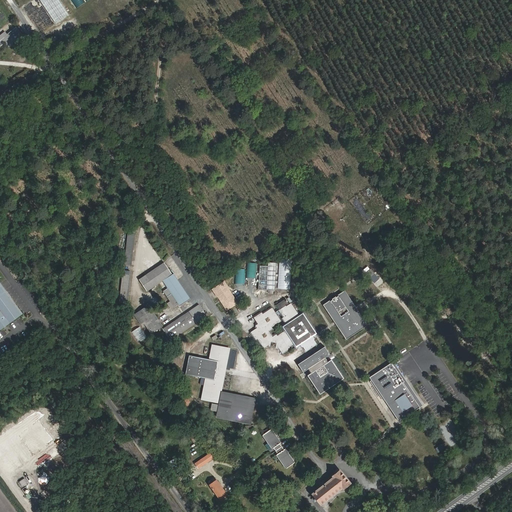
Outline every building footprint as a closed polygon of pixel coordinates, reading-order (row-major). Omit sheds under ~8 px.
[(62,0),(43,0),(57,23),(71,15),(62,0)] [(81,0),(70,0),(74,8),(84,5),(81,0)] [(5,31),(0,35),(0,48),(6,44),(10,49),(26,38),(16,26),(6,34),(5,31)] [(135,235),(129,234),(125,265),(132,266),(135,235)] [(292,260),(280,260),(278,289),(290,289),(292,260)] [(247,277),(256,277),(258,262),(248,261),(247,277)] [(167,279),(168,279),(173,275),(165,264),(140,281),(145,288),(154,281),(157,286),(164,281),(167,279)] [(269,264),(269,267),(260,267),(259,291),(276,292),(277,264),(269,264)] [(236,270),(235,283),(246,284),(247,270),(236,270)] [(131,272),(124,271),(122,290),(129,291),(131,272)] [(184,304),(191,300),(174,275),(173,275),(168,279),(184,304)] [(181,307),(184,304),(168,279),(167,279),(164,281),(169,288),(164,292),(170,302),(175,308),(179,305),(181,307)] [(11,321),(23,312),(0,280),(0,329),(1,328),(0,327),(10,320),(11,321)] [(145,288),(147,292),(157,286),(154,281),(145,288)] [(230,291),(224,281),(212,289),(226,312),(238,304),(230,291)] [(128,303),(129,291),(122,290),(121,303),(128,303)] [(346,339),(367,325),(358,311),(356,312),(355,310),(353,308),(355,307),(344,291),(337,296),(338,297),(336,298),(335,297),(332,299),(333,301),(331,302),(330,300),(323,305),(334,321),(336,321),(337,322),(338,324),(337,325),(346,339)] [(313,337),(317,334),(303,313),(299,316),(291,305),(286,308),(286,307),(289,305),(285,300),(276,306),(279,311),(281,314),(284,318),(283,319),(286,324),(282,327),(285,331),(277,337),(275,335),(272,338),(268,332),(272,330),(271,328),(280,322),(277,317),(274,314),(271,309),(262,315),(261,314),(254,318),(257,321),(259,324),(258,330),(255,332),(251,334),(255,341),(257,339),(263,349),(265,348),(268,345),(278,347),(280,350),(283,354),(289,350),(288,348),(293,344),(296,349),(300,346),(303,344),(304,345),(305,346),(303,347),(306,352),(316,345),(313,340),(314,339),(314,338),(313,337)] [(163,328),(148,306),(137,314),(144,324),(152,335),(163,328)] [(207,317),(200,306),(163,331),(170,341),(207,317)] [(144,324),(137,314),(135,315),(142,326),(144,324)] [(1,328),(11,321),(10,320),(0,327),(1,328)] [(140,326),(131,331),(138,343),(147,338),(140,326)] [(230,348),(211,344),(208,359),(189,355),(186,375),(201,377),(200,384),(203,385),(201,400),(212,402),(210,410),(217,412),(216,418),(251,425),(256,398),(222,391),(230,348)] [(331,356),(325,348),(308,359),(299,366),(304,374),(309,371),(312,375),(309,377),(321,396),(345,380),(332,361),(329,363),(327,360),(326,359),(331,356)] [(407,385),(391,362),(369,377),(399,422),(422,406),(407,385)] [(282,444),(273,431),(263,437),(273,451),(274,449),(279,456),(277,457),(287,470),(296,464),(287,450),(285,452),(280,445),(282,444)] [(200,434),(192,439),(195,444),(204,439),(200,434)] [(437,447),(440,452),(446,448),(443,443),(437,447)] [(215,460),(211,454),(195,465),(199,471),(215,460)] [(176,460),(169,465),(176,476),(183,471),(176,460)] [(192,476),(188,470),(177,477),(181,483),(192,476)] [(331,478),(332,479),(310,495),(319,507),(341,491),(342,492),(351,486),(340,471),(331,478)] [(24,486),(28,483),(24,478),(20,481),(24,486)] [(230,498),(218,481),(210,487),(221,504),(230,498)]
